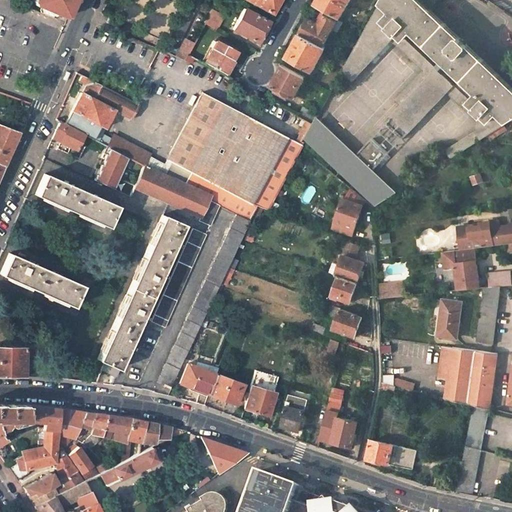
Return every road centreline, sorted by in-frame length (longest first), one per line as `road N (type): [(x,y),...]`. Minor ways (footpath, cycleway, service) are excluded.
road 1 (unclassified): [(0,393),(126,401),(196,416),(408,492),(494,511)]
road 2 (unclassified): [(0,201),(87,0)]
